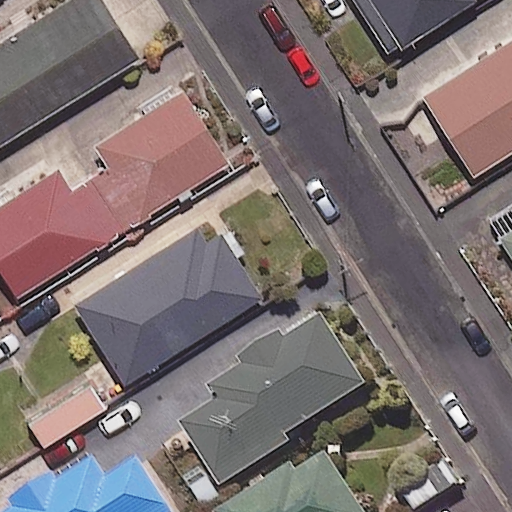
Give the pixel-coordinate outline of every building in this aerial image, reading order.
[(0,139),(135,56),(99,0),(65,0),(0,40),(0,139)] [(354,0),(389,51),(463,0),(354,0)] [(511,147),(511,36),(422,94),(472,173),(511,147)] [(92,177),(123,225),(225,160),(180,88),(96,141),(111,165),(92,177)] [(123,225),(92,177),(72,190),(56,165),(0,200),(0,266),(16,292),(123,225)] [(71,297),(123,380),(257,296),(215,228),(202,236),(192,221),(71,297)] [(511,226),(499,235),(511,254),(511,226)] [(369,389),(326,319),(216,387),(225,402),(186,426),(224,488),(292,446),(288,439),(369,389)] [(103,405),(88,379),(24,418),(40,443),(103,405)] [(365,511),(328,453),(233,511),(365,511)] [(112,483),(95,458),(10,511),(174,511),(143,463),(112,483)] [(405,493),(416,511),(421,511),(463,487),(450,466),(405,493)]
